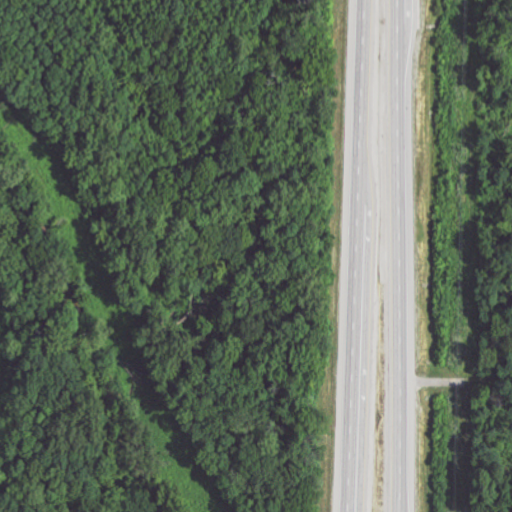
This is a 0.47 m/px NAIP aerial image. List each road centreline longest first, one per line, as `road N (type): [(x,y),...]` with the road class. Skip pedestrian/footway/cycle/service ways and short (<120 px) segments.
road 1 (primary): [(365,0),(348,511)]
road 2 (primary): [(400,511),(396,0)]
